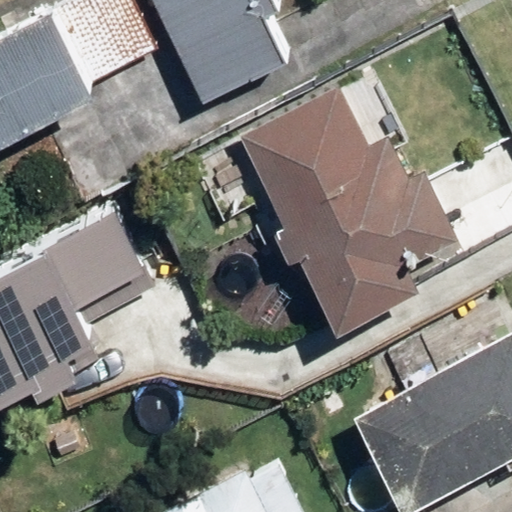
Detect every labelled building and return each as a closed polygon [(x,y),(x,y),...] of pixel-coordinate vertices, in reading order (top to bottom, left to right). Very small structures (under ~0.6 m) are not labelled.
[(157,49),(132,0),(65,0),(0,33),(0,140),(89,96),(84,86),(157,49)] [(271,0),(149,0),(197,98),(280,59),(258,13),(274,6),(271,0)] [(338,87),(239,134),(332,329),(416,290),(402,261),(452,237),(421,169),(403,178),(384,137),(366,146),(338,87)] [(157,288),(118,208),(0,263),(0,396),(24,386),(27,393),(68,373),(66,368),(93,355),(78,325),(157,288)] [(511,455),(511,333),(511,332),(350,413),(400,511),(511,455)] [(143,511),(303,511),(275,457),(245,473),(239,463),(143,511)]
